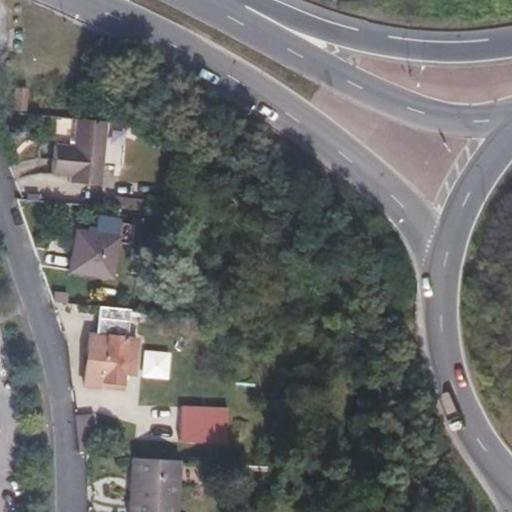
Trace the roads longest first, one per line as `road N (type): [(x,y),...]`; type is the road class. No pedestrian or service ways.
road 1 (primary): [(73,0),(277,109),(367,179),(435,256)]
road 2 (primary): [(511,115),(447,119),(389,106),(306,66),(216,0)]
road 3 (unclassified): [(65,511),(55,378),(0,218)]
road 4 (primary): [(511,40),(416,46),(347,35),(252,0)]
road 5 (primary): [(435,256),(437,335),(458,414),(503,478)]
road 6 (primary): [(511,115),(465,179),(435,256)]
